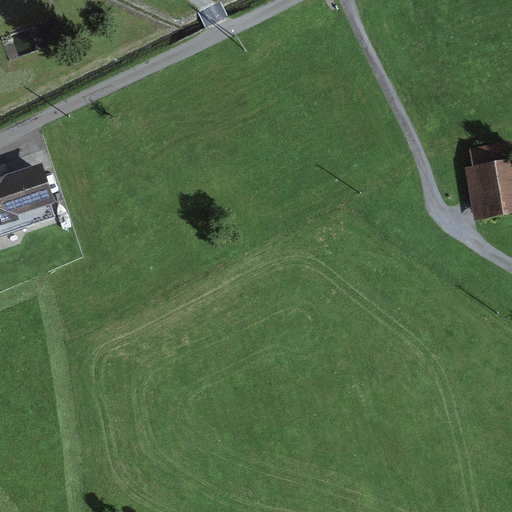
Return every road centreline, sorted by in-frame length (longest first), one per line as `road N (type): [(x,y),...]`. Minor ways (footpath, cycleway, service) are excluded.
road 1 (track): [(511,263),(436,212),(418,149),(345,0)]
road 2 (unclassified): [(0,140),(288,0)]
